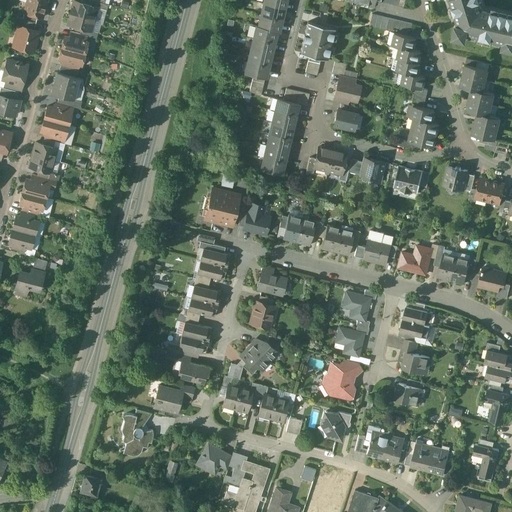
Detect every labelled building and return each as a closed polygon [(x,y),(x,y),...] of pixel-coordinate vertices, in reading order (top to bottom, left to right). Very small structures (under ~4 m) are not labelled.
[(47,0),(29,0),(29,1),(27,1),(24,12),(38,16),(42,17),(47,0)] [(92,0),(89,0),(88,5),(97,7),(97,8),(103,10),(104,3),(92,0)] [(286,0),(263,0),(263,3),(285,8),(286,0)] [(450,0),(458,25),(455,24),(452,38),(466,41),(467,34),(503,43),(501,50),(511,52),(511,16),(482,9),(479,0),(450,0)] [(88,5),(74,1),(71,13),(94,19),(97,8),(97,7),(88,5)] [(285,8),(263,3),(260,15),(282,20),(285,8)] [(38,16),(24,12),(23,18),(36,22),(38,16)] [(94,19),(71,13),(68,24),(82,28),(91,31),(94,19)] [(389,18),(372,14),(369,26),(386,30),(389,18)] [(282,20),(260,15),(258,26),(277,31),(279,32),(282,20)] [(23,18),(20,26),(34,30),(36,22),(23,18)] [(395,20),(389,18),(386,30),(391,31),(392,32),(395,20)] [(401,21),(395,20),(392,32),(398,33),(401,21)] [(407,23),(401,21),(398,33),(404,34),(407,23)] [(335,28),(308,22),(305,34),(304,34),(303,40),(303,41),(300,53),(310,55),(321,58),(327,59),(335,28)] [(413,24),(407,23),(404,34),(410,36),(413,24)] [(34,30),(20,26),(17,39),(19,40),(17,48),(32,52),(34,44),(35,44),(39,31),(34,30)] [(258,26),(256,26),(253,38),(275,43),(277,31),(258,26)] [(91,31),(82,28),(80,34),(87,36),(93,37),(94,32),(91,31)] [(392,32),(391,31),(388,43),(396,45),(413,49),(416,37),(410,36),(404,34),(398,33),(392,32)] [(80,34),(74,32),(72,38),(86,42),(87,36),(80,34)] [(72,38),(66,36),(65,40),(64,40),(61,47),(85,54),(88,42),(86,42),(72,38)] [(275,43),(253,38),(250,49),(272,54),(275,43)] [(413,49),(396,45),(393,57),(395,57),(418,63),(421,51),(413,49)] [(85,54),(61,47),(59,55),(60,56),(59,59),(66,61),(80,65),(81,65),(85,54)] [(272,54),(250,49),(248,61),(269,66),(272,54)] [(321,58),(310,55),(308,61),(319,64),(321,58)] [(418,63),(395,57),(392,69),(400,71),(417,75),(420,63),(418,63)] [(17,62),(7,59),(2,79),(7,80),(21,84),(22,84),(28,65),(22,63),(21,62),(18,61),(17,62)] [(478,61),(467,59),(465,64),(476,67),(478,61)] [(80,65),(66,61),(64,67),(78,71),(80,65)] [(269,66),(248,61),(245,73),(254,75),(265,78),(266,78),(269,66)] [(308,61),(307,67),(318,70),(320,64),(319,64),(308,61)] [(346,64),(335,61),(333,67),(345,70),(346,64)] [(476,67),(465,64),(463,76),(485,81),(488,70),(476,67)] [(64,67),(61,66),(59,72),(77,77),(79,71),(64,67)] [(318,70),(307,67),(305,73),(317,75),(318,70)] [(345,70),(333,67),(332,73),(340,75),(344,76),(345,70)] [(358,73),(345,70),(344,76),(356,79),(358,73)] [(417,75),(400,71),(397,83),(416,87),(422,89),(425,77),(417,75)] [(59,72),(57,72),(54,83),(77,89),(80,78),(77,77),(59,72)] [(265,78),(254,75),(252,81),(264,83),(265,78)] [(344,76),(340,75),(339,81),(355,85),(356,79),(344,76)] [(485,81),(463,76),(460,87),(471,89),(483,92),(483,91),(485,81)] [(21,84),(7,80),(5,88),(18,92),(21,84)] [(264,83),(252,81),(251,87),(262,89),(264,83)] [(339,81),(338,81),(335,96),(349,100),(349,99),(356,101),(358,95),(358,96),(360,86),(355,85),(339,81)] [(77,89),(54,83),(51,94),(59,96),(74,100),(74,99),(77,89)] [(5,88),(1,87),(0,90),(0,95),(16,100),(18,92),(5,88)] [(262,89),(251,87),(249,92),(261,95),(262,89)] [(422,89),(416,87),(415,93),(427,96),(428,90),(422,89)] [(292,90),(286,89),(283,100),(289,102),(292,90)] [(483,92),(471,89),(469,100),(491,105),(494,94),(483,91),(483,92)] [(298,92),(292,90),(289,102),(295,103),(298,92)] [(304,93),(298,92),(295,103),(299,104),(301,105),(304,93)] [(304,93),(301,105),(307,106),(309,94),(304,93)] [(427,96),(415,93),(413,99),(425,102),(427,96)] [(0,95),(0,111),(14,116),(16,110),(17,111),(19,105),(15,104),(16,100),(0,95)] [(74,100),(59,96),(57,102),(73,107),(80,108),(82,101),(74,99),(74,100)] [(349,100),(335,96),(334,102),(341,104),(348,105),(347,105),(349,100)] [(283,100),(277,99),(274,111),(296,116),(299,104),(295,103),(289,102),(283,100)] [(425,102),(413,99),(412,105),(424,108),(425,102)] [(491,105),(469,100),(466,111),(477,113),(489,116),(489,115),(491,105)] [(73,107),(57,102),(56,108),(71,112),(73,107)] [(348,105),(341,104),(340,110),(357,114),(358,108),(348,105)] [(412,105),(410,104),(407,116),(413,118),(432,122),(435,110),(424,108),(412,105)] [(71,112),(56,108),(48,106),(44,118),(68,125),(71,112)] [(340,110),(338,109),(334,125),(353,129),(357,114),(340,110)] [(296,116),(274,111),(272,122),(293,128),(296,116)] [(489,116),(477,113),(475,124),(498,129),(500,118),(489,115),(489,116)] [(68,125),(44,118),(41,131),(49,133),(65,137),(68,125)] [(432,122),(413,118),(411,130),(436,136),(439,124),(432,122)] [(293,128),(272,122),(269,134),(290,139),(293,128)] [(498,129),(475,124),(472,135),(482,137),(495,140),(498,129)] [(11,133),(0,130),(0,151),(2,152),(4,152),(6,144),(8,144),(11,133)] [(436,136),(411,130),(408,142),(423,145),(433,147),(436,136)] [(65,137),(49,133),(47,139),(56,141),(63,143),(65,137)] [(290,139),(269,134),(266,146),(288,151),(290,139)] [(495,140),(482,137),(480,143),(485,144),(496,146),(497,141),(495,140)] [(47,139),(44,138),(43,144),(54,147),(56,141),(47,139)] [(408,142),(399,140),(398,145),(421,151),(423,145),(408,142)] [(43,144),(36,142),(32,155),(54,160),(57,148),(54,147),(43,144)] [(496,146),(485,144),(484,149),(495,152),(496,146)] [(288,151),(266,146),(263,157),(285,162),(288,151)] [(332,150),(319,147),(316,159),(314,168),(314,169),(327,172),(332,150)] [(346,153),(332,150),(327,172),(340,175),(341,175),(343,166),(346,153)] [(54,160),(32,155),(29,167),(40,170),(50,173),(54,160)] [(285,162),(263,157),(261,169),(282,174),(285,162)] [(316,159),(310,158),(306,172),(313,173),(314,169),(314,168),(316,159)] [(385,163),(365,158),(364,163),(361,175),(371,178),(370,180),(381,182),(385,163)] [(364,163),(351,160),(349,167),(348,172),(361,175),(364,163)] [(349,167),(343,166),(341,175),(340,175),(339,180),(346,181),(348,172),(349,167)] [(423,172),(399,166),(393,187),(401,189),(400,191),(410,193),(411,191),(418,193),(420,186),(423,172)] [(461,169),(459,166),(455,168),(449,166),(444,186),(463,190),(463,189),(467,174),(468,171),(461,169)] [(50,173),(40,170),(39,176),(49,179),(57,181),(58,175),(56,174),(50,173)] [(430,174),(423,172),(420,186),(427,187),(430,174)] [(235,177),(224,174),(221,185),(232,188),(235,177)] [(475,176),(467,174),(463,189),(471,191),(472,188),(475,176)] [(39,176),(35,175),(34,181),(47,184),(49,179),(39,176)] [(492,181),(480,178),(478,190),(476,198),(487,201),(492,181)] [(34,181),(27,179),(26,183),(25,182),(22,191),(46,198),(48,188),(49,185),(47,184),(34,181)] [(57,181),(49,179),(47,184),(49,185),(48,188),(54,190),(57,181)] [(504,184),(492,181),(487,201),(498,204),(499,204),(501,196),(504,184)] [(239,195),(212,188),(204,219),(232,226),(236,210),(234,210),(235,206),(237,206),(239,195)] [(478,190),(472,188),(471,191),(469,200),(475,202),(476,198),(478,190)] [(46,198),(22,191),(20,200),(21,200),(20,204),(27,206),(40,210),(42,210),(46,198)] [(507,197),(501,196),(499,204),(498,204),(497,207),(504,209),(506,201),(507,197)] [(511,203),(511,202),(506,201),(504,209),(503,212),(509,214),(511,203)] [(265,206),(250,202),(249,205),(244,226),(243,229),(265,234),(270,217),(262,215),(265,206)] [(243,203),(238,225),(244,226),(249,205),(243,203)] [(40,210),(27,206),(25,212),(34,214),(39,215),(40,210)] [(303,212),(292,209),(290,211),(289,214),(288,214),(288,216),(301,220),(303,212)] [(25,212),(21,211),(20,216),(33,220),(34,214),(25,212)] [(20,216),(16,215),(12,229),(35,235),(38,221),(33,220),(20,216)] [(288,216),(282,215),(279,226),(285,228),(288,216)] [(301,220),(288,216),(285,228),(282,238),(296,242),(301,220)] [(314,223),(301,220),(296,241),(309,245),(312,234),(314,223)] [(321,222),(315,220),(314,223),(312,234),(318,236),(321,224),(321,222)] [(327,226),(321,224),(318,236),(324,237),(327,226)] [(340,227),(327,224),(327,226),(324,237),(321,248),(335,251),(340,227)] [(353,231),(340,227),(335,251),(348,255),(350,244),(354,231),(353,231)] [(35,235),(12,229),(9,242),(13,244),(26,247),(31,248),(35,235)] [(360,231),(353,229),(353,231),(354,231),(350,244),(357,246),(360,231)] [(392,244),(382,242),(384,233),(371,229),(366,248),(364,257),(378,261),(377,262),(387,264),(389,256),(392,244)] [(214,237),(198,234),(196,240),(200,240),(213,243),(214,237)] [(213,243),(200,240),(198,247),(203,248),(203,247),(223,252),(225,247),(213,243)] [(439,245),(433,243),(432,249),(430,257),(436,258),(438,249),(439,245)] [(26,247),(13,244),(11,249),(24,253),(26,247)] [(398,246),(392,244),(389,256),(395,257),(398,246)] [(364,257),(366,248),(357,246),(355,255),(364,257)] [(419,246),(417,255),(402,252),(398,267),(426,274),(430,257),(432,249),(419,246)] [(223,252),(203,247),(203,248),(200,260),(226,266),(228,261),(230,254),(223,252)] [(458,252),(445,248),(444,251),(444,253),(443,253),(443,255),(456,259),(458,252)] [(436,258),(434,265),(440,266),(443,255),(443,253),(444,253),(444,251),(438,249),(436,258)] [(456,259),(443,255),(440,266),(437,277),(451,280),(456,259)] [(477,259),(470,258),(469,262),(470,262),(467,274),(473,275),(477,259)] [(469,262),(456,259),(451,280),(465,284),(467,274),(470,262),(469,262)] [(226,266),(200,260),(197,272),(211,276),(224,279),(225,272),(225,271),(226,266)] [(274,268),(262,265),(261,271),(262,271),(273,274),(274,268)] [(507,274),(482,268),(478,286),(498,291),(499,291),(500,283),(504,284),(507,274)] [(44,273),(32,269),(31,274),(20,271),(15,290),(26,293),(28,288),(39,291),(44,273)] [(273,274),(262,271),(258,289),(273,292),(273,290),(283,292),(286,277),(273,274)] [(211,276),(197,272),(195,278),(209,282),(211,276)] [(209,282),(195,278),(194,284),(208,288),(209,282)] [(504,284),(500,283),(499,291),(498,291),(497,296),(507,298),(510,285),(504,284)] [(208,288),(194,284),(191,297),(217,303),(218,298),(219,298),(221,291),(208,288)] [(377,293),(365,290),(363,296),(370,297),(370,298),(375,299),(377,293)] [(363,296),(346,291),(342,306),(352,309),(350,317),(357,319),(365,321),(365,320),(370,298),(370,297),(363,296)] [(274,299),(260,295),(258,301),(272,305),(274,299)] [(217,303),(191,297),(187,310),(200,313),(214,316),(216,309),(217,303)] [(258,301),(256,301),(250,323),(266,327),(268,319),(271,319),(275,305),(272,305),(258,301)] [(425,305),(413,302),(412,308),(424,311),(425,305)] [(412,308),(406,306),(403,319),(430,326),(433,313),(412,308)] [(200,313),(187,310),(186,315),(199,318),(200,313)] [(199,318),(186,315),(184,321),(197,324),(199,318)] [(369,321),(365,320),(365,321),(357,319),(356,325),(357,325),(368,328),(369,321)] [(430,326),(403,319),(399,332),(416,336),(427,338),(430,326)] [(197,324),(184,321),(181,333),(208,340),(209,335),(210,335),(211,328),(197,324)] [(368,328),(357,325),(356,331),(364,333),(363,333),(367,334),(369,328),(368,328)] [(356,331),(339,327),(335,342),(345,344),(343,352),(358,356),(363,333),(364,333),(356,331)] [(416,336),(399,332),(398,337),(405,339),(415,341),(416,336)] [(208,340),(181,333),(178,346),(192,350),(205,353),(207,346),(206,346),(208,340)] [(282,339),(269,335),(267,342),(275,349),(281,343),(282,339)] [(267,342),(255,339),(253,341),(254,342),(249,346),(250,347),(256,353),(261,354),(268,361),(275,353),(274,352),(276,351),(275,349),(267,342)] [(415,341),(405,339),(403,351),(407,352),(415,354),(418,342),(415,341)] [(501,346),(487,342),(486,349),(487,350),(487,349),(499,352),(501,346)] [(178,346),(169,343),(168,349),(168,350),(191,355),(192,350),(178,346)] [(256,353),(250,347),(241,356),(243,357),(246,361),(251,365),(257,367),(263,368),(269,362),(268,361),(261,354),(256,353)] [(511,355),(499,352),(487,349),(487,350),(484,363),(488,364),(511,370),(511,366),(511,355)] [(191,355),(168,350),(166,356),(181,359),(189,361),(191,355)] [(415,354),(407,352),(403,369),(423,373),(424,367),(428,368),(430,358),(415,354)] [(243,357),(237,364),(231,362),(227,375),(239,379),(243,365),(242,365),(246,361),(243,357)] [(189,361),(181,359),(178,370),(181,371),(179,377),(204,383),(206,375),(208,375),(210,366),(189,361)] [(350,360),(346,359),(343,360),(342,364),(352,376),(362,370),(358,362),(350,360)] [(251,365),(246,361),(242,365),(243,365),(252,374),(256,369),(257,367),(251,365)] [(342,364),(334,362),(334,364),(330,363),(327,376),(325,375),(323,382),(326,388),(331,390),(330,394),(352,400),(354,388),(352,385),(353,383),(351,382),(350,381),(351,377),(352,376),(342,364)] [(511,370),(488,364),(485,377),(502,381),(511,383),(511,382),(511,370)] [(232,377),(225,375),(222,385),(228,387),(228,384),(230,385),(232,377)] [(502,381),(490,378),(489,384),(492,385),(500,387),(502,381)] [(422,382),(408,379),(407,385),(420,388),(422,382)] [(260,385),(252,383),(250,390),(252,391),(251,393),(257,395),(260,385)] [(407,385),(399,383),(395,400),(418,405),(422,389),(420,388),(407,385)] [(180,389),(160,384),(156,398),(160,399),(158,407),(177,412),(182,395),(183,390),(180,389)] [(195,387),(181,384),(180,389),(183,390),(182,395),(192,398),(195,387)] [(230,385),(228,384),(228,387),(223,405),(235,408),(240,388),(230,385)] [(268,387),(260,385),(257,395),(264,396),(264,394),(266,394),(268,387)] [(500,387),(492,385),(491,391),(502,393),(504,388),(500,387)] [(250,390),(240,388),(235,408),(246,411),(251,393),(252,391),(250,390)] [(491,391),(487,390),(485,400),(494,402),(490,419),(503,422),(509,395),(502,393),(491,391)] [(295,394),(288,392),(286,400),(288,400),(287,402),(293,404),(295,394)] [(266,394),(264,394),(264,396),(259,415),(270,418),(276,397),(266,394)] [(286,400),(276,397),(270,418),(282,421),(287,402),(288,400),(286,400)] [(450,413),(462,416),(464,409),(451,406),(450,413)] [(152,413),(136,409),(134,413),(137,414),(136,419),(145,422),(152,413)] [(336,414),(326,411),(323,413),(320,424),(328,436),(339,439),(341,437),(344,426),(349,424),(349,422),(351,415),(339,412),(336,414)] [(145,422),(136,419),(137,414),(134,413),(131,413),(128,412),(126,413),(124,413),(121,414),(124,419),(121,429),(124,434),(123,440),(126,441),(125,445),(132,455),(136,455),(140,453),(142,449),(143,445),(147,446),(150,437),(153,437),(153,435),(153,433),(153,430),(153,428),(146,429),(144,424),(145,422)] [(302,420),(290,417),(286,431),(298,434),(302,420)] [(380,426),(369,423),(366,431),(371,432),(378,434),(378,432),(379,432),(380,426)] [(379,432),(378,432),(378,434),(371,432),(366,454),(383,458),(388,434),(379,432)] [(364,436),(359,434),(354,451),(360,452),(364,436)] [(405,439),(388,434),(383,458),(399,462),(402,450),(405,439)] [(494,442),(480,439),(479,445),(492,448),(494,442)] [(433,446),(416,442),(413,454),(410,465),(427,470),(433,446)] [(226,453),(209,443),(198,460),(208,466),(206,468),(215,474),(220,465),(219,464),(226,453)] [(479,445),(475,444),(473,455),(483,457),(478,478),(491,481),(499,450),(492,448),(479,445)] [(450,450),(433,446),(427,470),(444,474),(447,462),(450,450)] [(408,452),(402,450),(399,462),(405,463),(408,452)] [(247,456),(233,451),(232,456),(229,465),(234,467),(243,470),(246,460),(247,456)] [(413,454),(408,452),(405,463),(405,464),(410,465),(413,454)] [(226,453),(219,464),(220,465),(227,469),(229,465),(232,456),(226,453)] [(164,478),(170,480),(176,462),(170,460),(164,478)] [(257,464),(246,460),(243,470),(245,470),(253,473),(257,464)] [(452,463),(447,462),(444,474),(449,475),(452,463)] [(270,468),(257,464),(253,473),(251,480),(243,477),(245,470),(243,470),(234,467),(231,476),(230,478),(241,482),(239,486),(237,493),(226,490),(221,507),(235,511),(255,511),(258,503),(255,502),(259,491),(262,492),(270,468)] [(300,476),(311,480),(315,467),(303,464),(300,476)] [(103,469),(92,466),(90,474),(101,477),(103,469)] [(90,474),(85,473),(80,489),(96,493),(101,477),(90,474)] [(231,476),(226,474),(224,481),(239,486),(241,482),(230,478),(231,476)] [(291,492),(276,487),(267,511),(296,511),(299,507),(287,503),(291,492)] [(379,497),(355,490),(347,511),(358,511),(359,510),(364,511),(372,511),(377,505),(379,498),(379,497)] [(380,495),(379,496),(379,497),(379,498),(377,505),(372,511),(379,511),(388,501),(380,495)] [(488,511),(491,503),(460,495),(455,511),(488,511)] [(402,511),(388,501),(379,511),(402,511)]
